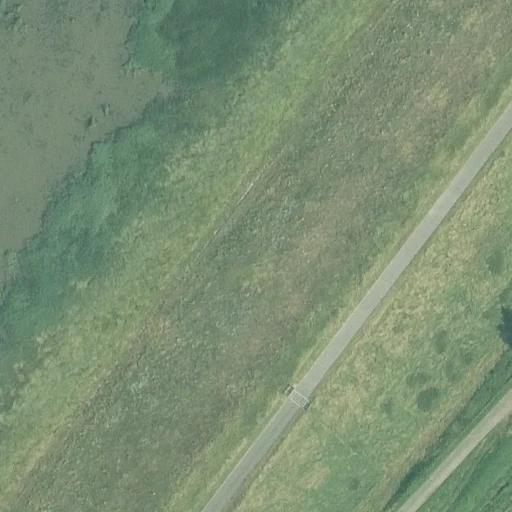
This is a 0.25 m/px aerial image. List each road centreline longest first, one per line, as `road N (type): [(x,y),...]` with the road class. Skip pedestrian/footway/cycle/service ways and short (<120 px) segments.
road 1 (unclassified): [(223,511),(511,130)]
road 2 (unclassified): [(410,511),(511,404)]
